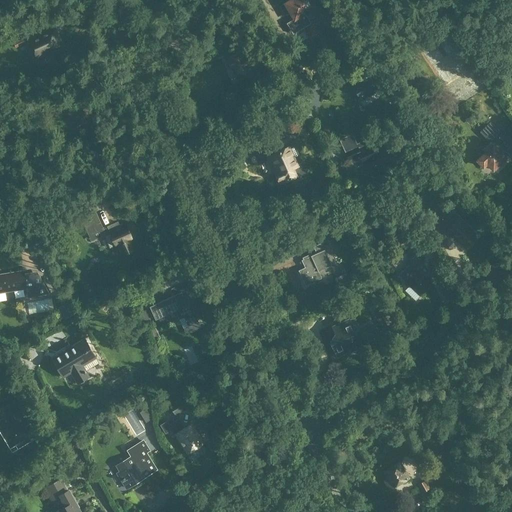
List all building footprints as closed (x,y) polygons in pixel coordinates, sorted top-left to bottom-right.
[(292,19),(297,27),(304,22),(300,15),(304,12),(296,0),(289,0),(280,6),(285,13),(290,10),(295,18),(292,19)] [(296,0),(304,12),(310,9),(314,17),(321,13),(316,4),(314,6),(310,0),(296,0)] [(306,32),(315,27),(312,21),(303,27),(306,32)] [(315,27),(306,32),(309,37),(318,32),(315,27)] [(38,55),(40,58),(38,59),(42,68),(54,63),(48,51),(61,45),(60,43),(60,41),(59,38),(57,37),(54,30),(38,37),(39,38),(30,42),(30,43),(32,42),(37,55),(36,56),(38,55)] [(23,39),(14,43),(16,47),(25,43),(23,39)] [(231,58),(228,59),(231,65),(230,66),(234,75),(237,74),(243,71),(245,77),(257,71),(249,52),(243,55),(241,51),(230,56),(231,58)] [(279,72),(287,89),(301,83),(297,73),(296,74),(292,66),(279,72)] [(358,81),(352,85),(363,102),(377,93),(376,91),(381,87),(375,78),(376,77),(369,66),(358,73),(362,80),(359,82),(358,81)] [(312,116),(306,100),(296,104),(302,120),(312,116)] [(86,101),(72,107),(79,123),(93,117),(86,101)] [(51,116),(61,111),(58,105),(47,110),(51,116)] [(483,166),(487,163),(493,169),(494,169),(495,170),(506,160),(504,158),(505,157),(501,153),(503,151),(492,140),(501,132),(490,121),(480,131),(491,142),(479,153),(481,156),(477,160),(483,166)] [(350,159),(361,154),(365,163),(381,155),(375,142),(359,149),(358,147),(346,152),(350,159)] [(275,171),(280,182),(301,173),(297,165),(298,165),(289,146),(269,154),(277,170),(275,171)] [(234,164),(240,162),(238,155),(232,157),(234,164)] [(325,175),(310,185),(317,197),(333,187),(325,175)] [(108,203),(104,206),(110,215),(115,212),(108,203)] [(445,230),(446,228),(466,247),(477,236),(457,217),(456,218),(450,212),(439,224),(445,230)] [(81,218),(89,235),(98,231),(102,229),(99,221),(97,222),(92,213),(81,218)] [(443,232),(429,220),(425,225),(438,237),(443,232)] [(105,235),(102,229),(98,231),(105,247),(114,243),(115,244),(116,244),(120,253),(134,247),(129,238),(131,237),(125,225),(120,228),(117,221),(107,226),(110,233),(105,235)] [(325,253),(333,249),(328,239),(313,246),(316,253),(302,259),(305,267),(299,270),(306,286),(322,278),(318,271),(331,265),(325,253)] [(409,255),(415,247),(410,243),(404,251),(409,255)] [(408,259),(418,268),(423,263),(413,254),(408,259)] [(417,268),(405,280),(419,295),(431,284),(422,274),(417,268)] [(23,270),(0,273),(0,291),(26,287),(28,298),(49,294),(40,276),(24,279),(23,270)] [(92,278),(79,283),(83,292),(95,288),(92,278)] [(192,309),(187,298),(184,299),(181,293),(160,302),(157,296),(147,300),(155,320),(175,311),(179,319),(183,317),(187,326),(197,322),(191,309),(192,309)] [(73,313),(68,306),(62,310),(66,317),(73,313)] [(383,329),(392,324),(384,307),(374,312),(383,329)] [(338,355),(361,345),(349,319),(333,326),(339,338),(332,341),(338,355)] [(88,377),(81,365),(95,357),(84,339),(52,358),(63,376),(70,372),(77,383),(88,377)] [(0,430),(11,427),(20,440),(34,432),(25,418),(22,419),(15,406),(18,404),(11,392),(0,399),(0,414),(3,418),(0,419),(0,430)] [(176,416),(189,407),(183,397),(169,405),(176,416)] [(146,409),(140,412),(146,422),(152,419),(146,409)] [(187,452),(201,443),(190,425),(185,428),(179,418),(169,424),(167,421),(160,425),(165,433),(170,430),(174,436),(176,435),(177,436),(175,437),(177,439),(178,438),(187,452)] [(153,431),(156,445),(163,443),(159,429),(153,431)] [(145,452),(148,450),(142,441),(128,450),(131,455),(115,465),(119,471),(116,473),(120,479),(121,479),(126,488),(155,469),(145,452)] [(389,478),(384,481),(388,489),(393,486),(408,478),(400,462),(386,470),(385,473),(389,478)] [(47,487),(53,499),(60,496),(66,506),(55,511),(80,511),(69,490),(67,491),(61,479),(47,487)] [(423,492),(429,489),(424,481),(418,485),(423,492)]
